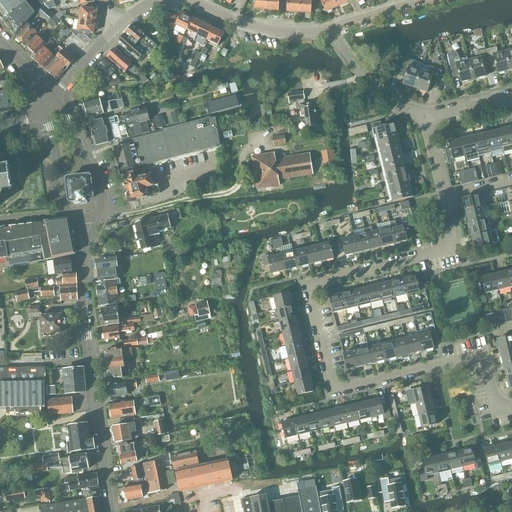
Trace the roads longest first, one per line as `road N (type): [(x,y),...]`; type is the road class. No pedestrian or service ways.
road 1 (residential): [(511,409),(497,413),(483,356),(334,390),(309,286),(458,249),(426,117)]
road 2 (tertiary): [(109,511),(83,240)]
road 3 (tertiary): [(83,240),(105,193),(67,119),(49,102)]
road 4 (residential): [(329,30),(254,29),(194,0)]
road 5 (residential): [(426,117),(379,91),(329,30)]
